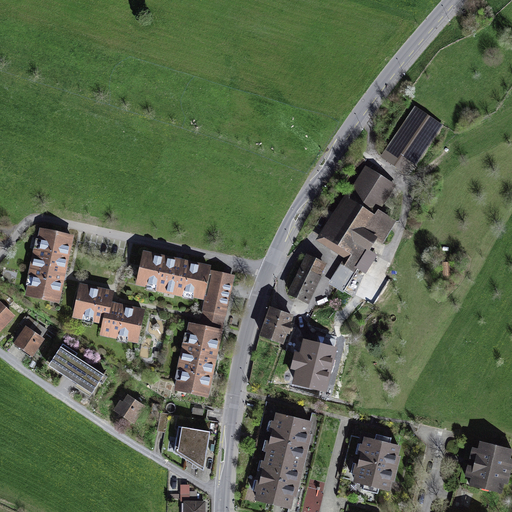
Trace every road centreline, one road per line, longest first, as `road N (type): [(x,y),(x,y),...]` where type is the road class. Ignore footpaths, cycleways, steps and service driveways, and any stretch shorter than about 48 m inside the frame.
road 1 (residential): [(266,274),(341,138),(452,0)]
road 2 (residential): [(222,511),(235,391),(266,274)]
road 3 (residential): [(266,274),(37,221)]
